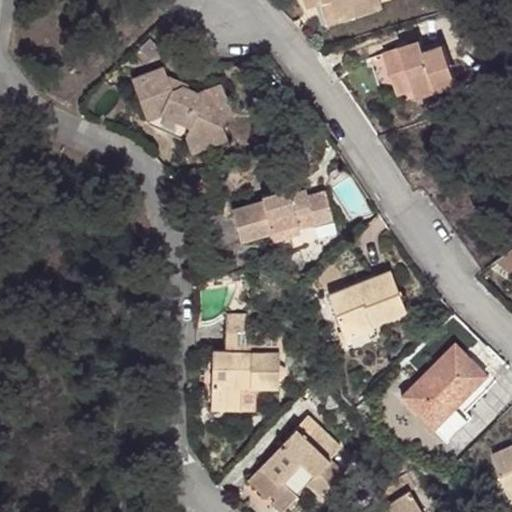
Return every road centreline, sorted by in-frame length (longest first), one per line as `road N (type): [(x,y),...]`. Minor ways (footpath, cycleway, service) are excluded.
road 1 (residential): [(203,511),(173,442),(166,386),(174,223),(144,175),(93,141),(0,105)]
road 2 (residential): [(511,340),(443,263),(288,40),(228,0)]
